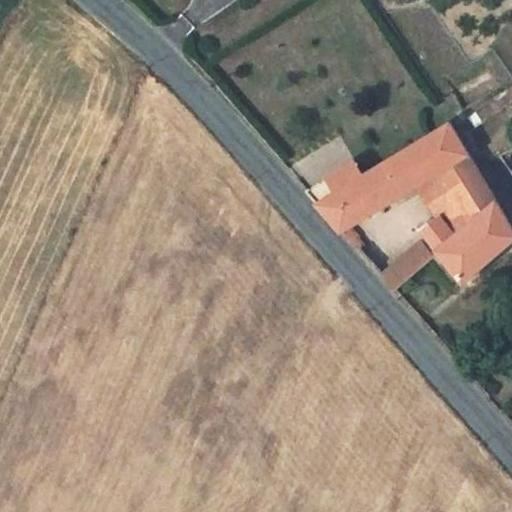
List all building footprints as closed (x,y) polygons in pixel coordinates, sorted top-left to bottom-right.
[(358,160),(345,168),(354,184),(319,205),(342,232),(413,188),(469,154),(450,122),(367,175),(358,160)] [(469,154),(413,188),(423,204),(450,187),(478,169),(469,154)] [(354,184),(345,168),(307,193),(319,205),(354,184)] [(478,169),(450,187),(468,217),(496,200),(478,169)] [(450,228),(468,217),(450,187),(423,204),(433,218),(438,213),(450,228)] [(511,238),(511,226),(496,200),(468,217),(450,228),(438,213),(433,218),(421,225),(440,248),(466,280),(511,238)] [(395,291),(434,253),(421,240),(381,276),(395,291)]
